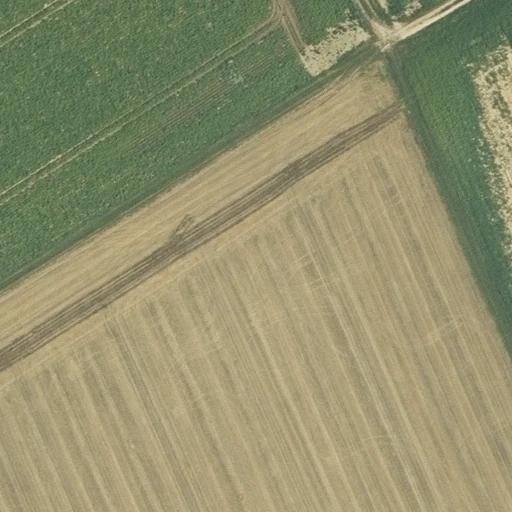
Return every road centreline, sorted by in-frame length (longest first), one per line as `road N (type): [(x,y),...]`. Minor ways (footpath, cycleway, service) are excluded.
road 1 (track): [(0,291),(386,43)]
road 2 (track): [(511,315),(451,174),(393,72),(367,0)]
